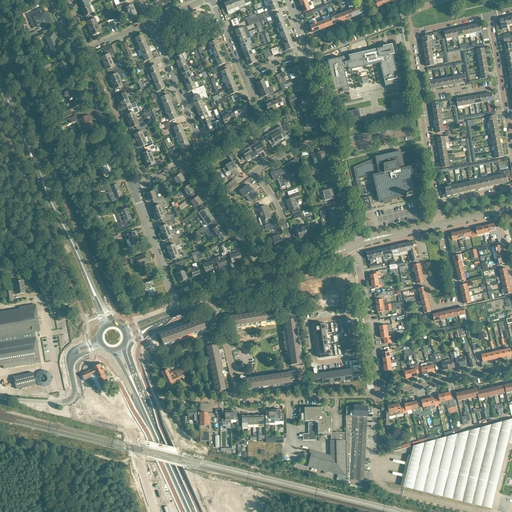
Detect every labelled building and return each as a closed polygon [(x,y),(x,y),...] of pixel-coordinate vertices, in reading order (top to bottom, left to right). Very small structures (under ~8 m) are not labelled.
[(78,3),(81,10),(89,6),(92,5),(90,2),(92,1),(91,0),(79,0),(80,3),(78,3)] [(116,5),(117,8),(123,6),(122,3),(129,0),(117,0),(120,4),(116,5)] [(236,0),(232,0),(230,1),(233,9),(239,7),(236,0)] [(236,0),(239,7),(240,10),(246,8),(244,4),(242,0),(236,0)] [(345,0),(347,3),(350,11),(352,17),(359,14),(358,11),(361,10),(358,5),(352,7),(352,6),(352,5),(351,2),(350,0),(345,0)] [(233,9),(230,1),(224,3),(227,11),(233,9)] [(307,3),(301,6),(304,12),(310,10),(309,7),(311,5),(310,2),(307,3)] [(277,3),(269,6),(271,12),(279,9),(277,3)] [(16,10),(19,16),(31,11),(30,10),(31,10),(30,5),(29,6),(28,5),(16,10)] [(125,8),(127,13),(128,14),(135,11),(133,5),(125,8)] [(86,16),(87,19),(93,16),(89,6),(81,10),(84,17),(86,16)] [(34,28),(44,24),(49,22),(43,7),(28,14),(34,28)] [(128,14),(127,13),(125,15),(127,21),(138,16),(135,11),(128,14)] [(350,11),(343,13),(346,20),(352,17),(350,11)] [(275,22),(283,19),(280,13),(270,17),(271,20),(268,22),(269,24),(275,22)] [(333,17),(330,18),(332,25),(339,22),(337,16),(336,13),(332,14),(333,17)] [(343,13),(337,16),(339,22),(346,20),(343,13)] [(247,21),(248,23),(258,19),(257,16),(256,17),(255,15),(249,17),(250,19),(247,21)] [(86,22),(89,29),(98,25),(93,16),(87,19),(88,21),(86,22)] [(322,19),(323,21),(326,27),(332,25),(330,18),(327,20),(326,17),(322,19)] [(507,26),(506,18),(500,19),(502,30),(508,29),(507,25),(507,26)] [(275,22),(277,28),(285,24),(283,19),(275,22)] [(319,30),(317,24),(316,21),(309,24),(312,33),(319,30)] [(323,21),(317,24),(319,30),(326,27),(323,21)] [(98,25),(89,29),(92,36),(100,32),(100,34),(103,33),(101,30),(102,29),(101,24),(98,26),(98,25)] [(277,28),(279,33),(287,30),(285,24),(277,28)] [(235,30),(237,37),(248,32),(246,27),(242,27),(235,30)] [(279,33),(282,39),(289,36),(287,30),(279,33)] [(53,32),(49,34),(45,36),(50,49),(50,50),(52,55),(59,52),(58,52),(61,51),(57,43),(58,43),(53,32)] [(237,37),(239,42),(247,39),(251,38),(248,32),(237,37)] [(135,38),(138,44),(145,41),(143,35),(135,38)] [(282,39),(284,45),(292,42),(289,36),(282,39)] [(239,42),(241,48),(249,45),(247,39),(239,42)] [(208,43),(211,49),(219,46),(216,40),(208,43)] [(138,44),(140,50),(148,47),(145,41),(138,44)] [(292,42),(284,45),(286,51),(290,49),(291,49),(292,49),(294,48),(292,42)] [(241,48),(244,54),(251,51),(249,45),(241,48)] [(110,56),(115,54),(111,46),(105,49),(107,55),(101,57),(104,64),(112,60),(110,56)] [(211,49),(213,55),(221,52),(219,46),(211,49)] [(390,46),(363,52),(366,66),(380,63),(381,64),(380,64),(385,86),(399,83),(390,46)] [(140,50),(142,55),(150,52),(148,47),(140,50)] [(263,51),(263,53),(266,52),(269,57),(271,56),(268,48),(263,51)] [(244,54),(246,60),(254,57),(257,55),(256,53),(255,53),(254,50),(251,51),(244,54)] [(150,52),(142,55),(145,61),(153,58),(150,52)] [(216,60),(223,57),(221,52),(213,55),(215,58),(210,60),(211,62),(216,60)] [(348,57),(342,58),(344,68),(347,67),(348,70),(366,66),(363,52),(348,56),(348,57)] [(174,57),(177,63),(187,59),(185,53),(174,57)] [(223,57),(216,60),(218,66),(226,63),(223,57)] [(254,57),(246,60),(248,65),(256,62),(254,57)] [(344,68),(342,58),(341,58),(341,57),(327,61),(334,90),(342,89),(342,91),(342,92),(349,90),(344,68)] [(177,63),(179,69),(187,66),(190,65),(187,59),(177,63)] [(65,60),(61,62),(58,63),(62,73),(69,70),(65,60)] [(124,67),(123,64),(121,65),(120,65),(119,63),(114,65),(112,60),(104,64),(107,70),(113,68),(114,71),(124,67)] [(148,68),(150,74),(158,71),(155,65),(148,68)] [(179,69),(181,75),(189,71),(187,66),(179,69)] [(288,70),(290,75),(293,74),(294,77),(302,75),(299,66),(288,70)] [(112,83),(120,80),(126,77),(124,72),(125,68),(124,67),(114,71),(115,74),(109,77),(112,83)] [(220,72),(223,78),(231,75),(228,69),(220,72)] [(150,74),(153,80),(160,76),(158,71),(150,74)] [(181,75),(184,80),(192,77),(189,71),(181,75)] [(223,78),(225,83),(233,80),(231,75),(223,78)] [(163,82),(160,76),(153,80),(155,85),(163,82)] [(184,80),(186,86),(194,83),(192,77),(184,80)] [(121,87),(122,90),(129,87),(127,82),(122,84),(120,80),(112,83),(115,90),(121,87)] [(225,83),(228,89),(235,86),(233,80),(225,83)] [(257,83),(260,91),(267,89),(263,81),(257,83)] [(307,84),(305,85),(304,81),(297,84),(298,87),(295,88),(296,92),(303,90),(304,91),(308,90),(307,84)] [(165,88),(163,82),(155,85),(158,91),(165,88)] [(194,83),(186,86),(189,92),(192,91),(196,89),(194,83)] [(235,86),(228,89),(230,95),(238,92),(235,86)] [(117,96),(120,102),(128,99),(126,95),(131,93),(129,87),(122,90),(124,93),(117,96)] [(76,88),(71,90),(64,93),(66,97),(69,96),(70,99),(69,100),(70,101),(71,100),(74,108),(84,104),(78,91),(77,92),(76,88)] [(193,101),(194,104),(201,101),(205,99),(203,93),(206,92),(205,89),(199,91),(193,94),(194,97),(191,98),(191,99),(192,101),(193,101)] [(267,89),(260,91),(263,97),(269,94),(267,89)] [(277,97),(275,97),(277,100),(266,105),(268,111),(276,108),(275,105),(283,102),(282,99),(288,96),(287,93),(285,94),(277,97)] [(171,101),(168,95),(160,98),(163,104),(171,101)] [(301,100),(297,101),(298,105),(302,104),(303,107),(312,104),(309,97),(301,99),(301,100)] [(129,106),(130,109),(137,107),(135,101),(130,104),(128,99),(120,102),(123,109),(129,106)] [(173,106),(171,101),(163,104),(165,110),(173,106)] [(194,104),(196,110),(204,106),(201,101),(194,104)] [(175,112),(173,106),(165,110),(168,115),(175,112)] [(196,110),(198,115),(206,112),(204,106),(196,110)] [(126,115),(128,122),(136,118),(134,114),(139,112),(137,107),(130,109),(132,113),(126,115)] [(245,107),(238,110),(242,118),(248,115),(245,107)] [(63,112),(65,117),(72,114),(70,109),(63,112)] [(358,109),(345,112),(349,129),(365,125),(363,119),(360,120),(360,117),(358,109)] [(238,110),(233,112),(236,120),(242,118),(238,110)] [(175,112),(168,115),(170,121),(178,118),(175,112)] [(198,115),(201,121),(209,118),(206,112),(198,115)] [(233,112),(228,114),(231,122),(236,120),(233,112)] [(231,122),(228,114),(221,117),(225,125),(231,122)] [(317,126),(315,117),(310,118),(309,114),(302,115),(303,120),(307,119),(308,123),(307,123),(308,127),(309,127),(309,128),(314,127),(315,127),(315,126),(317,126)] [(89,116),(84,118),(79,119),(84,131),(83,131),(84,132),(92,129),(89,121),(91,120),(89,116)] [(137,126),(138,129),(145,126),(143,121),(138,123),(136,118),(128,122),(131,128),(137,126)] [(201,121),(203,127),(211,124),(209,118),(201,121)] [(211,124),(203,127),(206,133),(213,129),(211,124)] [(183,130),(181,125),(173,128),(175,134),(183,130)] [(134,135),(136,141),(144,138),(143,134),(148,131),(145,126),(138,129),(140,132),(134,135)] [(276,128),(265,135),(267,138),(269,141),(272,146),(277,143),(276,142),(283,138),(287,136),(286,135),(284,132),(281,127),(280,126),(276,128)] [(185,136),(183,130),(175,134),(178,139),(185,136)] [(188,142),(185,136),(178,139),(180,145),(188,142)] [(92,137),(87,139),(84,140),(85,144),(91,142),(96,155),(104,152),(98,138),(93,140),(92,137)] [(145,145),(147,148),(153,145),(151,140),(146,142),(144,138),(136,141),(139,148),(145,145)] [(188,142),(180,145),(183,151),(190,148),(188,142)] [(242,157),(242,158),(242,159),(242,160),(243,160),(244,161),(245,161),(246,161),(258,155),(257,154),(263,150),(259,143),(255,145),(253,147),(252,146),(244,151),(245,153),(242,155),(243,156),(242,156),(242,157)] [(142,154),(145,160),(152,157),(151,153),(156,151),(153,145),(147,148),(148,152),(142,154)] [(313,154),(314,156),(314,158),(316,157),(318,164),(321,163),(325,162),(323,151),(314,153),(313,154)] [(373,159),(371,160),(368,161),(366,162),(361,164),(357,166),(353,168),(356,180),(372,176),(377,195),(378,200),(378,202),(379,202),(379,201),(384,200),(384,202),(390,201),(389,198),(405,195),(406,197),(411,196),(411,194),(416,192),(416,194),(417,194),(416,190),(421,189),(421,188),(422,188),(419,172),(418,172),(417,172),(416,168),(411,169),(411,167),(416,166),(413,152),(409,152),(407,152),(403,153),(400,153),(400,151),(401,151),(400,151),(375,157),(376,159),(373,159)] [(152,157),(145,160),(147,167),(153,164),(155,168),(162,165),(160,160),(159,159),(154,162),(152,157)] [(281,167),(282,169),(284,171),(285,170),(287,174),(288,175),(295,171),(294,170),(299,167),(298,164),(296,159),(290,162),(281,167)] [(108,161),(103,163),(99,165),(104,178),(113,174),(108,161)] [(225,166),(226,167),(222,169),(225,173),(227,176),(231,174),(232,175),(233,175),(232,175),(236,173),(233,169),(237,167),(233,161),(232,161),(232,162),(225,166)] [(284,171),(282,169),(275,171),(270,172),(272,177),(274,180),(278,179),(281,188),(285,186),(284,183),(288,182),(285,175),(287,174),(285,170),(284,171)] [(511,178),(509,170),(499,172),(500,175),(502,184),(508,182),(507,178),(511,178)] [(328,172),(323,173),(321,173),(318,174),(319,179),(322,179),(323,182),(330,181),(328,172)] [(174,178),(171,179),(174,183),(176,182),(179,185),(185,180),(180,174),(174,178)] [(484,188),(482,179),(478,180),(477,176),(475,176),(475,178),(476,181),(478,189),(484,188)] [(225,186),(230,192),(239,186),(237,186),(233,180),(225,186)] [(105,185),(92,190),(94,196),(95,196),(100,193),(100,192),(105,190),(106,190),(106,189),(107,189),(108,192),(112,191),(114,195),(110,197),(112,202),(118,200),(117,198),(118,198),(122,196),(117,184),(116,185),(114,181),(110,183),(105,185)] [(164,183),(171,195),(173,193),(167,182),(164,183)] [(453,195),(451,186),(452,186),(451,183),(447,184),(448,187),(445,188),(447,196),(453,195)] [(193,192),(189,185),(180,192),(182,195),(185,193),(187,197),(188,196),(189,198),(195,195),(193,192)] [(240,191),(244,197),(245,196),(250,202),(257,196),(253,190),(252,190),(248,185),(240,191)] [(154,203),(157,202),(164,199),(163,196),(159,198),(157,193),(155,188),(153,190),(153,191),(147,194),(150,201),(152,200),(154,203)] [(290,199),(286,201),(290,211),(291,211),(292,214),(300,211),(299,209),(298,209),(295,201),(301,199),(298,192),(297,192),(296,190),(297,189),(288,192),(290,199)] [(332,189),(327,190),(322,191),(324,201),(334,199),(332,189)] [(173,193),(171,195),(172,198),(178,194),(179,192),(177,190),(173,193)] [(378,200),(377,195),(360,199),(363,212),(364,212),(363,211),(371,209),(372,210),(370,201),(378,200)] [(197,197),(193,200),(189,203),(191,206),(193,205),(195,208),(202,203),(197,197)] [(165,210),(163,206),(166,205),(164,199),(157,202),(158,205),(152,208),(154,214),(162,211),(165,210)] [(265,206),(260,208),(257,209),(260,218),(258,219),(261,225),(263,225),(268,223),(267,220),(270,218),(269,214),(268,214),(265,206)] [(323,223),(324,227),(325,228),(331,226),(332,225),(332,227),(332,226),(332,225),(338,224),(336,217),(338,216),(336,208),(320,212),(321,218),(324,218),(325,222),(323,223)] [(127,209),(122,210),(117,212),(121,223),(116,225),(118,231),(128,227),(125,221),(131,219),(127,209)] [(199,222),(203,220),(210,214),(206,209),(203,211),(203,210),(198,213),(200,216),(196,219),(199,222)] [(171,219),(170,215),(169,214),(164,216),(162,211),(154,214),(157,221),(163,219),(164,222),(171,219)] [(193,213),(186,218),(188,221),(195,216),(193,213)] [(206,230),(212,227),(210,224),(212,223),(211,221),(214,219),(210,214),(203,220),(207,226),(197,233),(199,236),(206,230)] [(170,231),(168,227),(176,224),(174,218),(171,219),(164,222),(165,225),(159,227),(162,234),(170,231)] [(495,224),(488,225),(490,232),(491,236),(498,235),(498,234),(500,233),(498,226),(495,227),(495,224)] [(217,236),(223,231),(218,226),(213,229),(212,227),(206,230),(213,239),(217,236)] [(306,232),(310,231),(308,226),(300,228),(297,227),(295,231),(297,231),(298,233),(298,235),(299,238),(304,237),(303,236),(307,234),(306,232)] [(476,230),(473,231),(475,237),(478,237),(478,235),(483,234),(482,227),(476,228),(476,230)] [(470,229),(464,231),(465,238),(471,236),(472,238),(475,237),(473,231),(471,232),(470,229)] [(178,239),(176,234),(174,235),(172,230),(170,231),(162,234),(164,241),(170,238),(171,242),(178,239)] [(136,231),(131,233),(125,235),(127,240),(129,239),(132,246),(137,245),(138,244),(140,243),(139,243),(137,236),(136,231)] [(223,231),(217,236),(219,239),(217,240),(219,243),(223,240),(227,237),(223,231)] [(464,231),(458,232),(459,239),(462,238),(463,241),(466,240),(465,238),(464,231)] [(282,244),(279,236),(278,234),(271,236),(272,239),(271,240),(271,242),(272,243),(274,243),(275,247),(282,244)] [(177,251),(175,246),(180,244),(178,239),(171,242),(173,245),(166,247),(169,254),(177,251)] [(224,244),(222,246),(224,249),(226,247),(227,247),(232,243),(230,240),(224,244)] [(405,244),(407,251),(411,250),(413,259),(409,260),(410,263),(418,261),(413,242),(405,244)] [(398,246),(400,253),(407,251),(405,244),(398,246)] [(391,247),(393,254),(400,253),(398,246),(391,247)] [(382,249),(383,257),(389,256),(389,257),(393,256),(393,254),(391,247),(382,249)] [(383,257),(382,249),(374,251),(376,258),(377,261),(377,264),(378,267),(382,266),(381,263),(380,263),(379,261),(379,259),(379,257),(383,256),(383,257)] [(472,259),(475,258),(478,257),(476,249),(470,251),(472,259)] [(177,251),(169,254),(171,260),(177,258),(178,259),(183,258),(185,257),(184,253),(181,254),(179,250),(177,251)] [(236,250),(229,253),(232,263),(241,260),(238,253),(237,253),(236,250)] [(372,259),(376,258),(374,251),(367,253),(370,264),(373,264),(372,259)] [(465,260),(463,254),(453,256),(455,262),(462,261),(465,260)] [(144,255),(140,257),(130,260),(132,264),(134,263),(138,273),(145,270),(142,263),(147,261),(144,255)] [(219,257),(213,260),(214,264),(217,263),(217,264),(217,263),(219,268),(226,265),(223,256),(219,257)] [(118,259),(121,265),(127,263),(125,257),(119,259),(118,259)] [(203,265),(204,268),(206,272),(213,270),(210,262),(203,265)] [(190,270),(191,272),(193,277),(200,274),(196,263),(192,264),(194,269),(190,270)] [(415,271),(415,272),(422,270),(420,264),(413,265),(414,268),(412,269),(413,272),(415,271)] [(187,279),(184,271),(176,274),(179,282),(187,279)] [(370,275),(371,281),(379,280),(378,275),(380,275),(379,272),(373,273),(373,275),(370,275)] [(336,278),(304,283),(306,294),(324,292),(324,291),(323,291),(323,290),(326,290),(326,291),(332,290),(331,289),(334,288),(334,290),(338,290),(346,289),(347,289),(346,288),(346,283),(345,283),(344,283),(344,281),(345,281),(345,280),(344,275),(345,275),(344,275),(336,276),(336,277),(336,278)] [(16,295),(19,294),(25,293),(23,280),(14,282),(15,290),(11,291),(5,292),(7,302),(13,301),(12,295),(16,294),(16,295)] [(379,280),(371,281),(372,287),(375,286),(375,288),(381,287),(381,284),(379,285),(379,280)] [(147,290),(148,294),(150,299),(157,296),(154,288),(155,287),(152,281),(147,282),(143,284),(145,291),(147,290)] [(511,287),(510,281),(503,282),(503,285),(501,286),(502,289),(504,289),(511,287)] [(468,287),(474,286),(473,283),(460,286),(461,292),(469,290),(468,287)] [(376,300),(377,306),(388,305),(388,304),(387,300),(385,299),(385,297),(387,295),(391,295),(393,293),(393,291),(386,292),(375,293),(375,299),(378,298),(378,300),(376,300)] [(310,298),(307,302),(316,311),(319,307),(310,298)] [(283,320),(282,321),(284,325),(283,326),(285,330),(283,331),(285,335),(284,336),(286,340),(285,341),(287,345),(286,346),(287,350),(286,351),(288,355),(287,356),(289,360),(290,365),(302,364),(295,319),(294,319),(294,318),(295,318),(294,312),(293,312),(293,311),(294,311),(293,305),(292,305),(292,304),(293,304),(292,302),(284,303),(284,305),(283,305),(279,301),(277,303),(281,307),(282,309),(282,313),(283,313),(284,314),(282,314),(283,319),(284,319),(285,320),(283,320)] [(388,305),(377,306),(378,313),(404,309),(403,302),(388,304),(388,305)] [(0,343),(3,343),(22,340),(35,338),(34,332),(38,331),(37,328),(35,313),(34,307),(19,309),(0,312),(0,343)] [(231,328),(236,327),(236,328),(241,328),(241,327),(246,327),(246,326),(251,327),(251,325),(256,326),(256,325),(261,325),(261,324),(266,324),(266,323),(271,324),(271,323),(276,323),(276,322),(276,321),(274,310),(229,316),(231,328)] [(203,333),(207,331),(210,330),(208,323),(212,318),(210,316),(206,320),(206,318),(160,335),(164,346),(169,345),(169,344),(174,344),(174,342),(178,342),(178,341),(183,340),(183,339),(188,338),(188,337),(192,337),(192,335),(197,335),(197,334),(203,333)] [(351,320),(340,322),(341,328),(352,326),(352,325),(352,324),(352,325),(351,320)] [(326,323),(315,325),(316,330),(315,330),(316,330),(316,332),(327,330),(326,323)] [(380,326),(381,333),(388,332),(392,331),(391,325),(380,326)] [(388,332),(381,333),(381,339),(384,338),(385,344),(392,343),(391,336),(389,336),(388,332)] [(36,338),(35,338),(22,340),(3,343),(0,343),(0,366),(3,366),(3,369),(41,363),(36,338)] [(218,344),(214,345),(210,346),(209,345),(211,341),(208,340),(206,345),(206,347),(216,391),(227,389),(218,344)] [(468,354),(470,363),(471,368),(476,366),(475,359),(472,360),(471,354),(470,354),(467,343),(463,344),(467,355),(468,354)] [(346,348),(344,348),(345,355),(356,353),(355,346),(346,348)] [(383,358),(390,357),(393,357),(392,352),(391,352),(391,349),(384,350),(384,352),(382,353),(383,358)] [(319,353),(319,354),(319,353),(320,358),(331,356),(330,350),(328,350),(319,352),(319,353)] [(459,351),(454,352),(456,363),(459,362),(460,367),(467,365),(465,356),(460,357),(459,351)] [(451,359),(447,360),(449,369),(455,368),(454,363),(456,363),(454,352),(450,353),(451,359)] [(449,369),(447,360),(445,353),(441,354),(441,353),(434,355),(436,359),(437,364),(438,367),(443,366),(444,370),(449,369)] [(350,370),(314,375),(315,383),(322,382),(322,384),(352,379),(352,378),(362,376),(360,360),(349,362),(350,370)] [(93,369),(82,373),(84,381),(91,378),(92,380),(93,380),(98,390),(101,389),(102,389),(107,386),(103,376),(105,375),(100,364),(92,367),(93,369)] [(429,374),(427,366),(422,367),(422,366),(419,366),(421,373),(423,373),(423,375),(429,374)] [(415,369),(411,370),(412,378),(418,376),(418,374),(419,373),(418,367),(415,367),(415,369)] [(162,371),(165,379),(173,375),(172,372),(169,373),(167,369),(162,371)] [(173,375),(165,379),(168,387),(174,384),(173,382),(185,376),(184,374),(182,375),(179,369),(176,370),(177,373),(175,374),(173,375)] [(246,380),(247,386),(248,391),(293,384),(292,380),(297,379),(296,370),(295,370),(296,372),(246,379),(246,377),(241,375),(240,378),(245,380),(246,380)] [(412,378),(411,370),(406,371),(405,370),(402,370),(403,372),(404,377),(406,376),(407,379),(412,378)] [(13,377),(16,389),(36,384),(33,373),(13,377)] [(444,394),(446,401),(449,400),(450,408),(456,407),(454,397),(452,397),(450,392),(444,394)] [(441,402),(446,401),(444,394),(438,395),(439,397),(437,398),(439,406),(441,405),(441,402)] [(434,397),(428,399),(429,406),(434,405),(435,407),(438,406),(436,399),(434,400),(434,397)] [(429,406),(428,399),(422,400),(424,411),(430,410),(429,406)] [(410,403),(412,410),(413,415),(416,414),(417,415),(419,414),(419,417),(423,416),(422,413),(421,408),(418,408),(417,401),(410,403)] [(407,411),(412,410),(410,403),(405,404),(405,405),(403,406),(405,413),(408,413),(407,411)] [(399,404),(394,405),(396,415),(404,413),(403,410),(402,405),(400,406),(399,404)] [(396,415),(394,405),(388,406),(388,408),(385,409),(384,425),(389,425),(389,416),(396,415)] [(346,415),(346,416),(367,417),(367,409),(367,406),(365,406),(353,406),(353,407),(346,407),(346,415)] [(326,435),(331,435),(331,433),(331,416),(326,416),(326,414),(323,412),(322,412),(321,407),(304,408),(299,408),(300,421),(314,421),(314,422),(308,422),(308,433),(303,434),(303,441),(316,440),(316,425),(318,425),(318,433),(323,433),(323,435),(324,436),(325,436),(326,435)] [(196,421),(196,410),(188,410),(188,417),(183,417),(183,425),(187,425),(189,425),(189,421),(196,421)] [(275,422),(274,410),(268,411),(269,416),(265,416),(266,429),(269,429),(269,423),(275,423),(275,422)] [(274,410),(275,422),(284,421),(284,413),(280,413),(280,410),(275,411),(274,410)] [(222,423),(231,423),(231,411),(230,411),(230,412),(225,411),(225,414),(221,414),(222,423)] [(231,411),(231,423),(236,422),(236,425),(240,425),(240,417),(237,417),(236,412),(231,411)] [(208,413),(200,413),(200,441),(209,441),(209,417),(208,417),(208,413)] [(346,432),(347,477),(347,482),(350,482),(350,480),(363,480),(367,417),(346,416),(346,432)] [(404,487),(492,509),(508,443),(511,444),(511,419),(453,435),(445,437),(414,445),(404,487)] [(331,435),(331,441),(330,441),(330,456),(312,451),(307,467),(338,475),(341,475),(345,477),(347,477),(346,432),(331,433),(331,435)]
